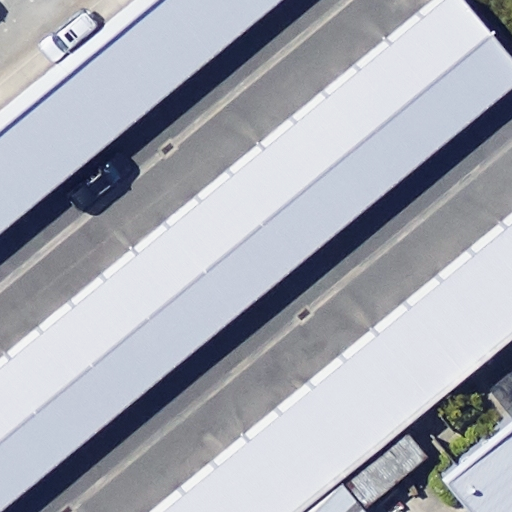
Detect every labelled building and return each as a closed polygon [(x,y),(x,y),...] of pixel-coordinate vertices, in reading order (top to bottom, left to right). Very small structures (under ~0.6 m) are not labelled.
[(148,0),(0,124),(0,230),(275,0),(148,0)] [(511,62),(459,0),(443,0),(0,366),(0,511),(4,511),(511,92),(511,62)] [(294,511),(511,332),(511,208),(144,511),(294,511)] [(427,453),(407,430),(308,511),(373,511),(366,503),(427,453)] [(511,511),(511,430),(454,476),(482,511),(511,511)]
